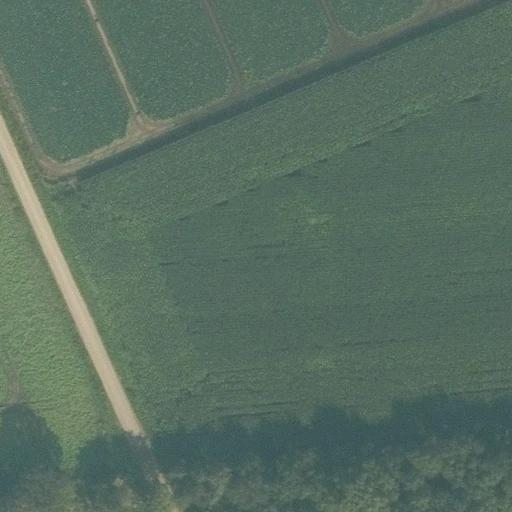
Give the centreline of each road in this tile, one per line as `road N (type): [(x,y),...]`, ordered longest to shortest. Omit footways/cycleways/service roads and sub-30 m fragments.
road 1 (track): [(173,511),(0,130)]
road 2 (track): [(511,452),(162,488)]
road 3 (track): [(0,503),(162,488)]
